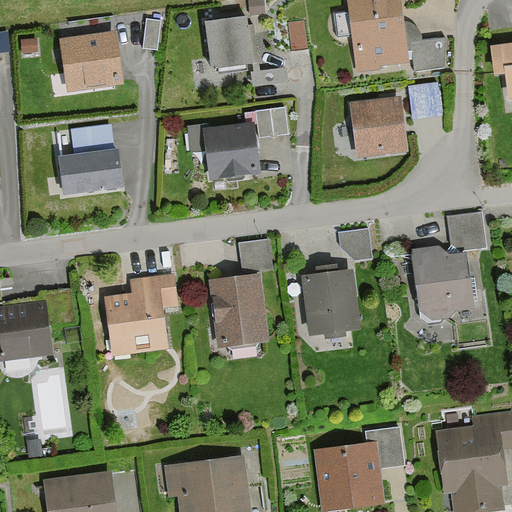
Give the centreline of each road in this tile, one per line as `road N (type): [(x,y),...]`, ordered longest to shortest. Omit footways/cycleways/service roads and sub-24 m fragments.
road 1 (residential): [(460,201),(0,258)]
road 2 (residential): [(460,201),(466,22),(474,0)]
